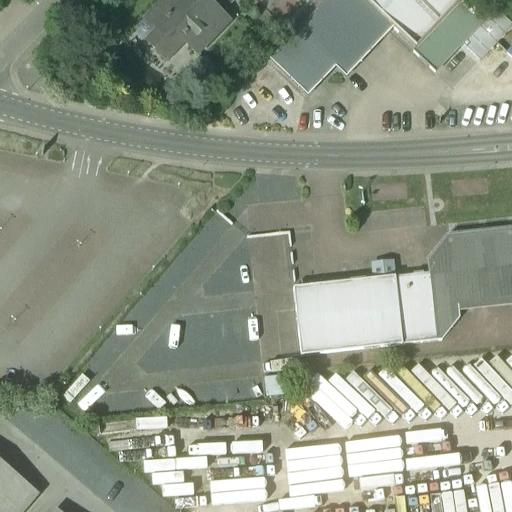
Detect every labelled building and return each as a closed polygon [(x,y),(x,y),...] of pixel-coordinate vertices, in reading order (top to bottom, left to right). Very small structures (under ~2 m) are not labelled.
[(176,0),(173,3),(169,0),(165,0),(145,21),(155,32),(145,42),(165,62),(183,43),(196,56),(228,23),(204,0),(202,0),(192,10),(186,4),(189,0),(188,0),(176,0)] [(310,17),(292,0),(254,0),(292,36),(310,17)] [(326,0),(292,36),(269,61),(307,96),(334,67),(345,78),(391,28),(415,51),(462,0),(326,0)] [(326,0),(292,0),(310,17),(326,0)] [(462,0),(415,51),(412,53),(434,74),(487,18),(467,0),(462,0)] [(511,27),(495,11),(462,46),(479,62),(511,27)] [(204,62),(197,62),(193,66),(193,73),(197,77),(204,77),(208,72),(208,66),(204,62)] [(511,236),(509,234),(448,241),(430,264),(432,278),(394,283),(394,279),(292,290),(300,357),(441,342),(459,320),(457,309),(511,303),(511,236)] [(0,511),(24,511),(38,496),(0,464),(0,511)]
